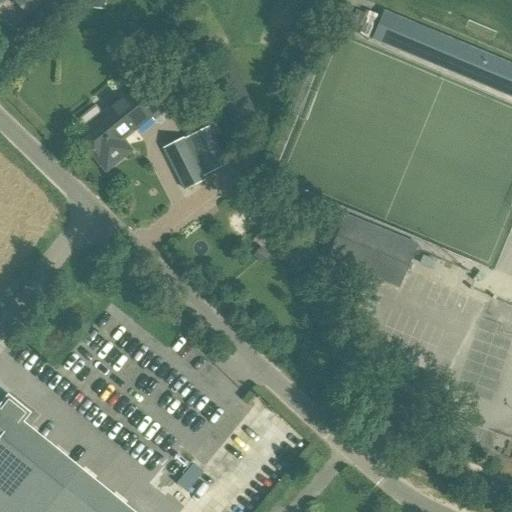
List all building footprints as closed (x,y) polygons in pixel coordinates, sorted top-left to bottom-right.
[(38,20),(57,1),(55,0),(22,0),(20,3),(38,20)] [(511,65),(383,12),(371,40),(511,98),(511,65)] [(94,107),(79,120),(86,129),(80,133),(90,145),(87,148),(106,172),(123,159),(132,152),(124,143),(123,141),(135,131),(134,129),(150,116),(151,116),(154,120),(165,110),(162,107),(156,99),(145,108),(128,89),(112,102),(114,105),(101,116),(94,107)] [(185,139),(163,149),(182,189),(203,178),(202,177),(218,169),(200,132),(185,139)] [(345,215),(327,258),(353,269),(348,280),(367,288),(372,277),(398,288),(416,245),(345,215)] [(511,246),(511,242),(480,232),(471,261),(504,271),(511,246)] [(0,511),(127,511),(81,475),(68,465),(54,453),(45,446),(30,434),(21,427),(28,418),(9,403),(0,414),(0,511)] [(176,467),(195,431),(169,417),(149,453),(176,467)] [(193,464),(177,483),(187,491),(202,472),(193,464)] [(195,511),(228,511),(201,499),(195,511)]
